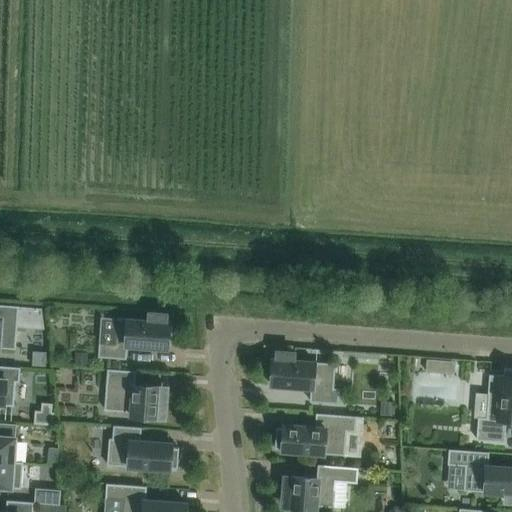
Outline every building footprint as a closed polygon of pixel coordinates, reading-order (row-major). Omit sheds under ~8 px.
[(0,347),(14,348),(16,321),(18,306),(0,304),(0,347)] [(166,321),(166,319),(166,314),(148,313),(147,320),(116,318),(114,343),(99,342),(98,356),(125,358),(126,345),(167,348),(169,322),(166,321)] [(310,401),(337,403),(338,388),(333,388),(334,363),(314,362),(314,361),(294,360),(294,353),(276,351),(275,358),(272,358),(270,384),(311,387),(310,401)] [(74,353),(73,365),(86,366),(86,353),(74,353)] [(454,373),(455,361),(427,359),(426,371),(454,373)] [(0,404),(13,405),(15,381),(18,381),(19,367),(0,365),(0,404)] [(503,375),(500,375),(489,374),(486,417),(478,417),(476,439),(504,441),(505,419),(511,419),(511,368),(504,368),(503,375)] [(156,416),(159,386),(134,384),(135,371),(107,369),(104,409),(130,411),(130,414),(156,416)] [(380,402),(380,415),(393,416),(394,402),(380,402)] [(276,427),(275,446),(282,446),(281,450),(342,455),(344,430),(354,430),(355,416),(316,413),(315,426),(283,424),(283,427),(276,427)] [(0,422),(0,435),(15,437),(16,423),(0,422)] [(24,425),(23,439),(48,440),(49,427),(24,425)] [(171,443),(140,440),(140,427),(113,425),(112,438),(109,438),(107,464),(169,469),(169,465),(176,466),(178,447),(171,446),(171,443)] [(0,461),(13,462),(13,461),(15,437),(0,435),(0,461)] [(503,500),(511,500),(511,466),(487,465),(488,452),(449,449),(447,463),(467,465),(465,490),(504,493),(503,500)] [(22,462),(13,461),(13,462),(0,461),(0,486),(20,488),(22,462)] [(317,478),(292,476),(289,506),(316,508),(316,505),(333,506),(335,480),(356,482),(357,468),(318,464),(317,478)] [(184,511),(185,502),(145,499),(146,486),(106,483),(105,498),(120,499),(119,511),(184,511)] [(35,487),(35,501),(60,502),(60,489),(35,487)] [(0,511),(32,511),(33,502),(6,500),(5,511),(0,511)]
